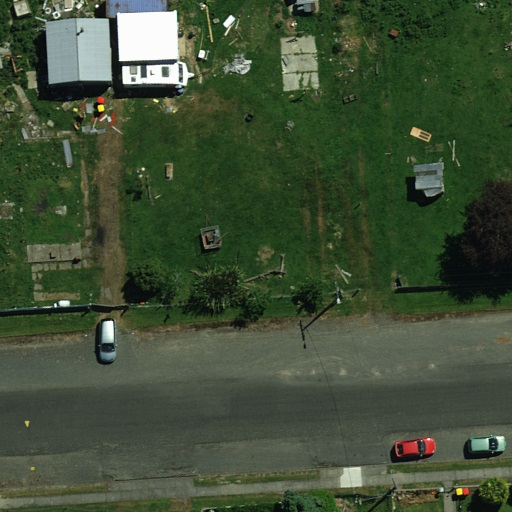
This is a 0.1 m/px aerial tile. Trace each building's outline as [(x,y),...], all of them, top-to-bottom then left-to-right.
[(104,0),(105,23),(166,23),(166,0),(104,0)] [(374,0),(329,0),(333,73),(378,71),(374,0)] [(47,52),(47,92),(111,91),(110,29),(38,30),(39,52),(47,52)] [(22,147),(21,113),(0,113),(0,278),(31,278),(31,271),(78,270),(77,249),(85,249),(83,146),(22,147)] [(97,123),(97,145),(147,144),(147,121),(97,123)] [(204,284),(209,159),(181,158),(176,282),(204,284)]
